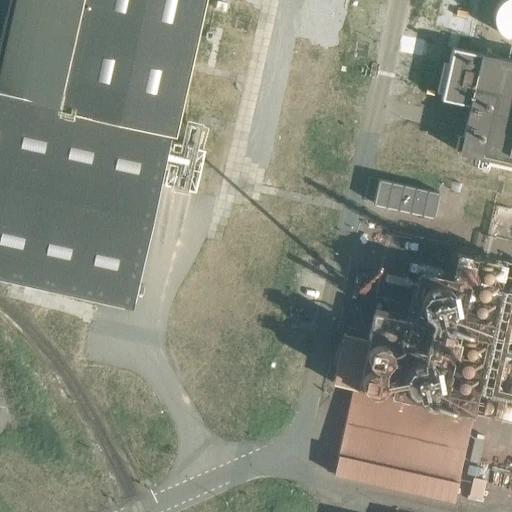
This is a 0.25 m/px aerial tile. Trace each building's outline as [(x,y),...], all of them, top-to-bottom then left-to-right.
[(7,0),(0,33),(0,274),(129,303),(196,0),(7,0)] [(511,0),(497,0),(496,1),(493,6),(492,11),(491,15),(491,19),(493,24),(495,28),(498,32),(505,37),(510,38),(511,38),(511,0)] [(511,60),(451,47),(440,98),(469,105),(458,151),(511,163),(511,60)] [(377,179),(372,203),(432,216),(438,193),(377,179)] [(373,313),(367,337),(400,344),(417,348),(422,324),(405,320),(373,313)] [(400,344),(367,337),(356,388),(351,387),(332,474),(452,500),(472,413),(389,394),(400,344)]
